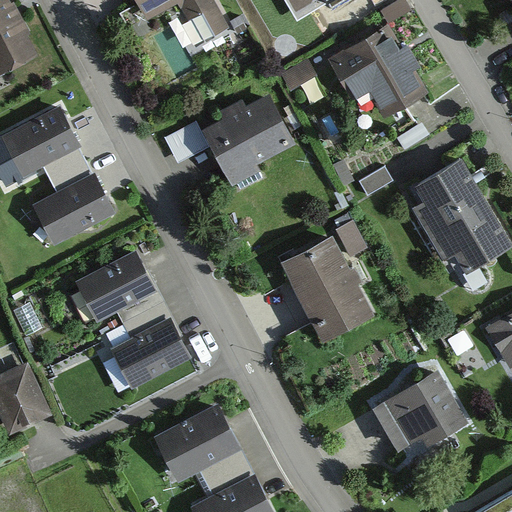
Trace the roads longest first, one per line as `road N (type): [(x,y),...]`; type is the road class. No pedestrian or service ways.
road 1 (residential): [(67,0),(302,462),(340,511)]
road 2 (residential): [(511,152),(422,0)]
